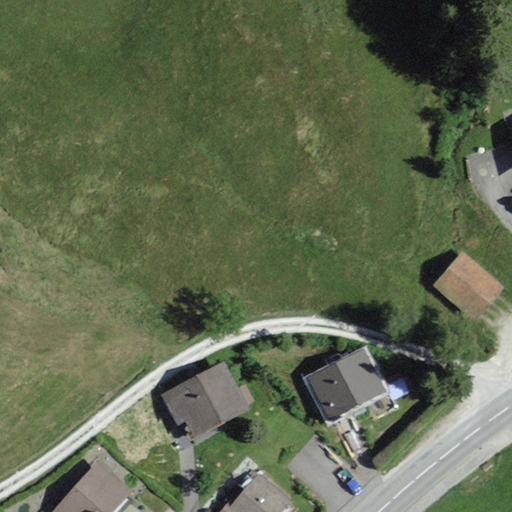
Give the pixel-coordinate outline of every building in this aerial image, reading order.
[(431,288),(472,322),(501,288),(459,254),(431,288)] [(305,379),(328,423),(382,396),(359,352),(305,379)] [(163,395),(186,440),(242,411),(219,366),(163,395)] [(51,511),(110,511),(126,494),(93,465),(51,511)] [(222,511),(283,511),(290,504),(253,474),(222,511)]
